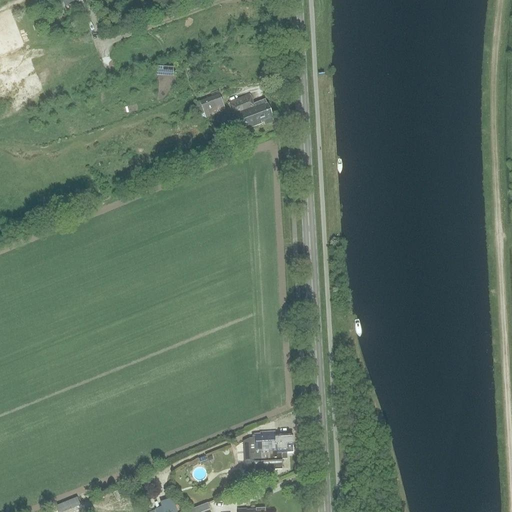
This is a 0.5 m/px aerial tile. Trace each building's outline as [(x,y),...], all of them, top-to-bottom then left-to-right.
[(219,95),(195,104),(200,117),(206,119),(225,111),(219,95)] [(265,125),(272,123),(270,119),(271,119),(266,105),(265,106),(264,101),(255,105),(252,107),(249,97),(230,104),(240,132),(262,124),(261,122),(264,121),(265,125)] [(252,441),(243,442),(244,460),(245,477),(255,476),(255,477),(269,476),(269,473),(275,473),(275,470),(282,469),(281,454),(293,453),(292,435),(274,436),(274,433),(260,433),(260,434),(252,434),(252,441)] [(198,460),(200,465),(209,461),(207,456),(198,460)] [(174,496),(161,501),(165,511),(176,511),(180,511),(174,496)] [(57,511),(64,511),(81,506),(77,498),(55,506),(57,511)] [(202,511),(210,509),(208,503),(185,511),(202,511)]
